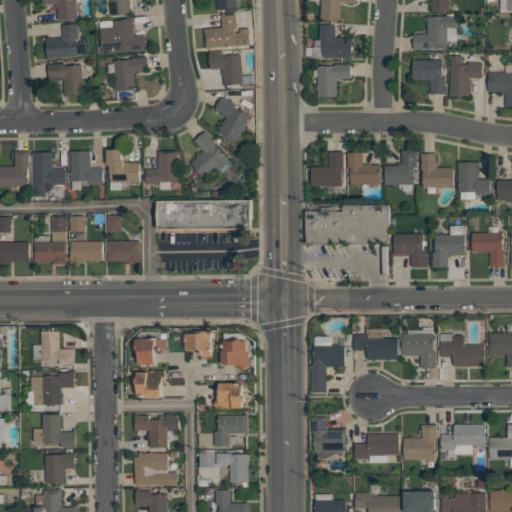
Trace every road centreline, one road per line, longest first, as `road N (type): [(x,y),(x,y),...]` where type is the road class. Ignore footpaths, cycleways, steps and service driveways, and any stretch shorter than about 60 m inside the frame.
road 1 (residential): [(280,124),(438,124),(511,139)]
road 2 (residential): [(106,302),(107,511)]
road 3 (tertiary): [(283,303),(288,511)]
road 4 (residential): [(0,124),(181,111)]
road 5 (tertiary): [(280,124),(283,303)]
road 6 (tertiary): [(0,301),(152,302)]
road 7 (residential): [(372,301),(511,298)]
road 8 (residential): [(375,399),(511,398)]
road 9 (tertiary): [(152,302),(283,303)]
road 10 (residential): [(9,0),(20,124)]
road 11 (residential): [(385,0),(382,124)]
